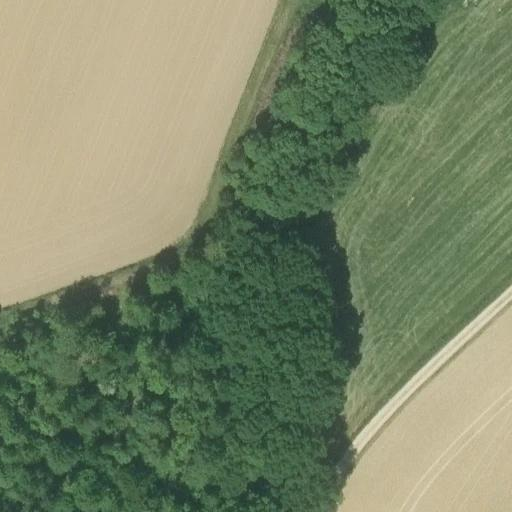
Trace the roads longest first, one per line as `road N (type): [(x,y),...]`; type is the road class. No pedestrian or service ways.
road 1 (track): [(319,511),(371,426),(511,292)]
road 2 (track): [(0,450),(103,511)]
